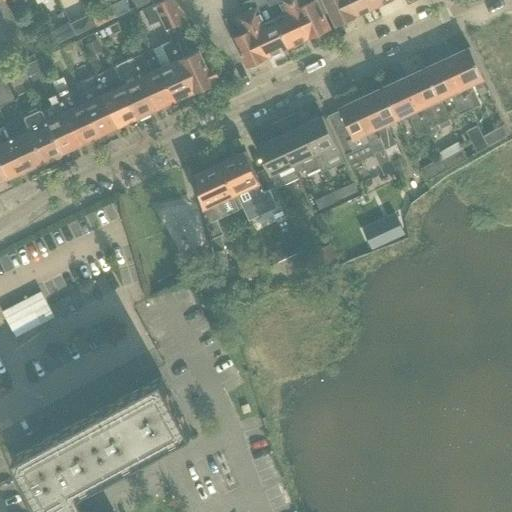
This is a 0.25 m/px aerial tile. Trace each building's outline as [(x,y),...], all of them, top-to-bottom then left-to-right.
[(125,0),(110,7),(114,17),(129,10),(125,0)] [(161,0),(155,3),(154,4),(155,5),(163,20),(167,28),(177,23),(183,21),(189,18),(174,0),(161,0)] [(273,18),(265,0),(249,0),(242,3),(246,10),(267,57),(289,47),(273,18)] [(276,0),(283,13),(273,18),(289,47),(309,38),(290,0),(276,0)] [(304,0),(290,0),(309,38),(330,28),(316,0),(310,0),(305,2),(304,0)] [(356,16),(348,0),(322,0),(335,26),(356,16)] [(348,0),(356,16),(377,6),(373,0),(348,0)] [(153,4),(141,10),(149,27),(163,20),(155,5),(154,4),(153,4)] [(110,7),(91,16),(96,26),(114,17),(110,7)] [(267,57),(246,10),(234,16),(241,32),(232,36),(246,67),(267,57)] [(89,15),(70,24),(76,34),(76,35),(94,26),(89,15)] [(69,22),(50,32),(56,44),(76,34),(70,24),(69,22)] [(117,23),(109,27),(112,34),(121,31),(117,23)] [(177,23),(167,28),(173,40),(196,91),(222,79),(214,62),(207,65),(200,49),(198,50),(198,51),(189,55),(180,37),(179,34),(181,33),(177,23)] [(96,40),(85,46),(90,55),(101,49),(96,40)] [(169,63),(161,67),(177,100),(196,91),(173,40),(161,46),(169,63)] [(136,43),(128,46),(133,58),(134,58),(143,54),(137,42),(136,43)] [(469,47),(447,58),(470,108),(481,103),(472,85),(484,80),(469,47)] [(143,54),(134,58),(158,109),(177,100),(161,67),(151,71),(143,54)] [(37,73),(48,98),(51,105),(42,110),(62,153),(82,144),(58,93),(53,82),(42,58),(22,67),(27,78),(37,73)] [(124,63),(115,67),(123,84),(139,118),(158,109),(134,58),(133,58),(124,63)] [(447,58),(425,67),(440,98),(440,100),(450,95),(458,114),(470,108),(447,58)] [(22,67),(5,75),(11,88),(28,80),(27,78),(22,67)] [(115,67),(96,75),(120,127),(139,118),(123,84),(115,67)] [(425,67),(404,77),(427,129),(449,119),(440,100),(440,98),(425,67)] [(5,75),(0,76),(0,92),(11,88),(5,75)] [(77,84),(85,102),(101,136),(120,127),(96,75),(77,84)] [(404,77),(383,87),(398,119),(408,115),(416,134),(427,129),(404,77)] [(62,78),(53,82),(58,93),(68,89),(62,78)] [(383,87),(361,97),(385,148),(395,143),(386,125),(398,119),(383,87)] [(68,89),(58,93),(82,144),(101,136),(85,102),(76,106),(68,89)] [(327,116),(326,117),(334,135),(344,155),(357,149),(368,144),(373,153),(385,148),(361,97),(338,108),(339,111),(340,112),(328,118),(327,116)] [(42,110),(25,118),(45,162),(62,153),(42,110)] [(6,123),(7,126),(27,170),(45,162),(25,118),(23,115),(6,123)] [(322,116),(300,126),(313,154),(312,155),(317,164),(326,159),(329,164),(342,158),(322,116)] [(478,125),(466,131),(477,152),(487,146),(483,138),(483,137),(482,135),(478,125)] [(0,137),(2,142),(0,143),(0,162),(8,179),(27,170),(7,126),(0,128),(0,137)] [(300,126),(278,136),(292,165),(291,165),(295,174),(303,170),(305,169),(302,164),(303,164),(314,158),(312,155),(313,154),(300,126)] [(497,129),(483,137),(483,138),(487,146),(499,139),(502,138),(507,135),(502,126),(497,129)] [(292,165),(278,136),(256,146),(274,184),(295,174),(291,165),(292,165)] [(395,143),(385,148),(392,164),(402,159),(395,143)] [(462,150),(442,162),(446,170),(467,159),(462,150)] [(222,163),(218,165),(226,183),(232,195),(236,193),(237,195),(249,220),(251,219),(250,218),(275,206),(276,208),(277,207),(269,190),(264,192),(261,184),(254,170),(246,152),(235,157),(232,156),(226,159),(225,161),(222,163)] [(440,159),(420,170),(425,182),(446,170),(442,162),(440,159)] [(206,171),(195,176),(200,195),(203,210),(207,225),(210,240),(217,268),(229,265),(222,235),(223,234),(217,221),(226,216),(239,210),(233,197),(226,183),(218,165),(215,166),(213,165),(207,168),(206,171)] [(354,183),(331,193),(335,202),(358,191),(354,183)] [(331,193),(315,201),(319,209),(320,209),(335,202),(331,193)] [(330,245),(307,255),(315,271),(337,261),(330,245)] [(301,252),(262,270),(272,291),(313,272),(305,255),(303,251),(302,251),(301,252)] [(1,310),(15,337),(54,316),(40,290),(1,310)] [(88,511),(86,507),(80,492),(191,432),(161,377),(13,457),(42,511),(53,506),(55,511),(88,511)] [(240,408),(242,415),(251,412),(248,405),(240,408)]
